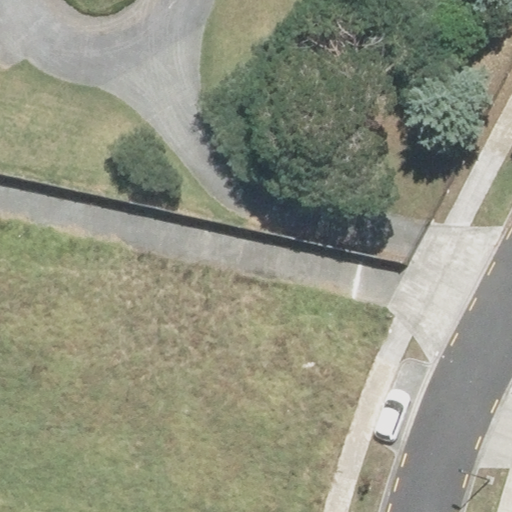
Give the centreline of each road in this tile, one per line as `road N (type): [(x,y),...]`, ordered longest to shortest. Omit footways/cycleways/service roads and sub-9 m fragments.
road 1 (residential): [(506,304),(0,198)]
road 2 (residential): [(427,511),(474,368),(506,304)]
